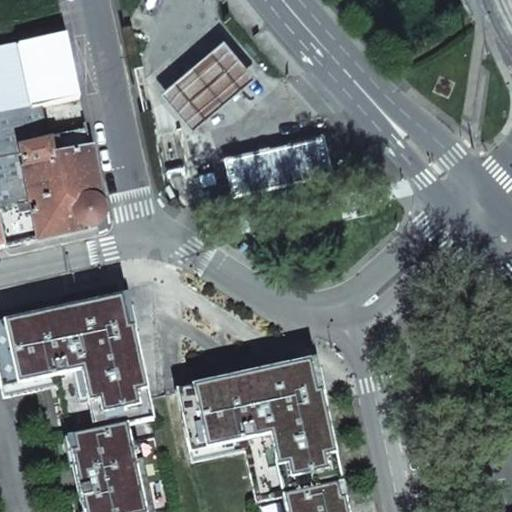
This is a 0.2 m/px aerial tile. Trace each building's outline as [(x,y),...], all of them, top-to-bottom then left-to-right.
[(66,35),(16,46),(31,111),(73,101),(80,99),(79,94),(67,42),(66,35)] [(221,42),(159,93),(191,131),(253,80),(221,42)] [(0,223),(5,248),(96,228),(100,222),(105,215),(87,131),(46,139),(48,145),(39,147),(31,111),(16,46),(0,49),(0,223)] [(224,158),(233,198),(333,175),(323,135),(312,137),(224,158)] [(68,312),(0,326),(0,379),(2,390),(55,379),(68,440),(84,511),(143,511),(125,427),(152,421),(132,330),(128,331),(121,300),(68,312)] [(281,370),(178,392),(191,454),(243,443),(257,503),(283,498),(286,511),(344,511),(309,364),(281,370)]
